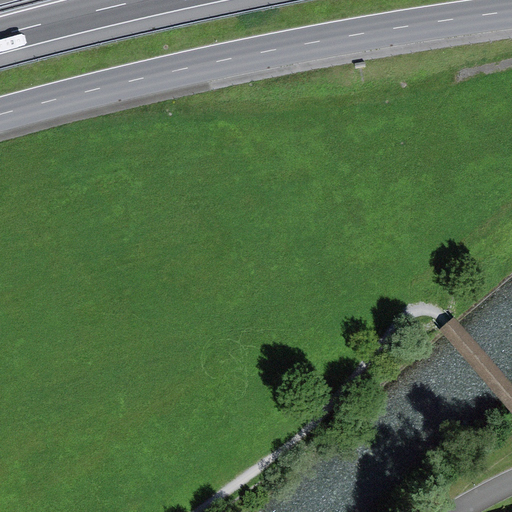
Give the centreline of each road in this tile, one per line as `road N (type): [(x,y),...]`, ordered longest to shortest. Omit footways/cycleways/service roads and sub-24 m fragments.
road 1 (secondary): [(511,6),(191,62),(0,112)]
road 2 (track): [(202,511),(293,443),(399,321),(416,312),(441,317),(511,400)]
road 3 (motorway): [(0,30),(131,0)]
